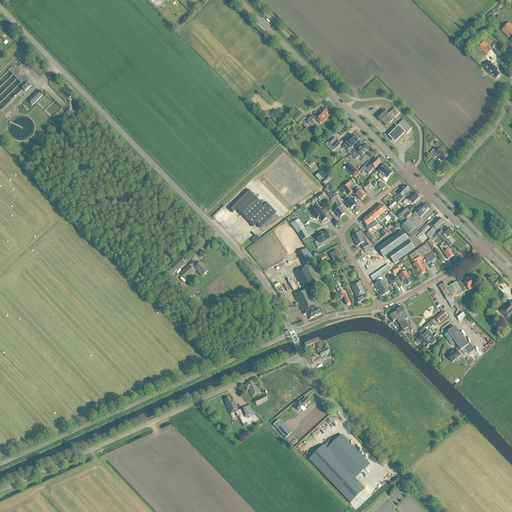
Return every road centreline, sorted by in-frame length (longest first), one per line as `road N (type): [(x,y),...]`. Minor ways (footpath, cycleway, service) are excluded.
road 1 (unclassified): [(291,333),(239,253),(0,7)]
road 2 (unclassified): [(0,492),(300,356)]
road 3 (unclassified): [(0,465),(291,333)]
road 4 (tertiary): [(408,172),(239,0)]
road 5 (unclassified): [(434,511),(320,390),(300,356)]
road 6 (residential): [(379,305),(345,248),(343,229),(408,172)]
road 7 (residential): [(379,305),(484,249)]
